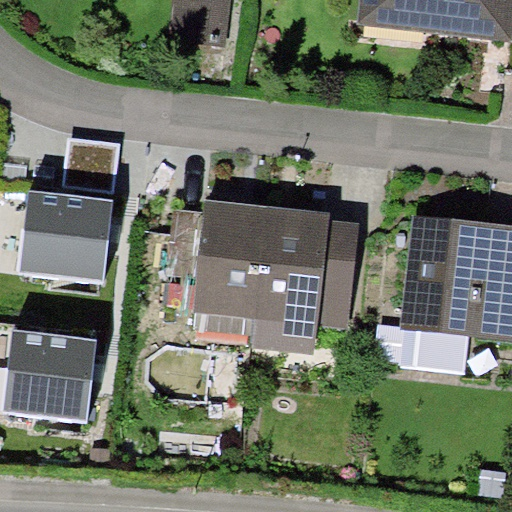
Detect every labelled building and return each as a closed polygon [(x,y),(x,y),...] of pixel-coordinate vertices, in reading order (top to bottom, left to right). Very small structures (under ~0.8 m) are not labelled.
[(228,0),(176,0),(171,36),(189,54),(227,29),(228,0)] [(510,0),(359,0),(357,30),(510,46),(506,87),(511,87),(511,21),(508,21),(510,0)] [(25,192),(16,271),(101,280),(109,201),(25,192)] [(330,212),(204,200),(191,329),(250,335),(249,347),(314,353),(317,323),(349,326),(359,223),(330,220),(330,212)] [(511,239),(406,226),(388,373),(465,382),(469,344),(511,348),(511,239)] [(11,327),(2,408),(87,418),(97,337),(11,327)]
